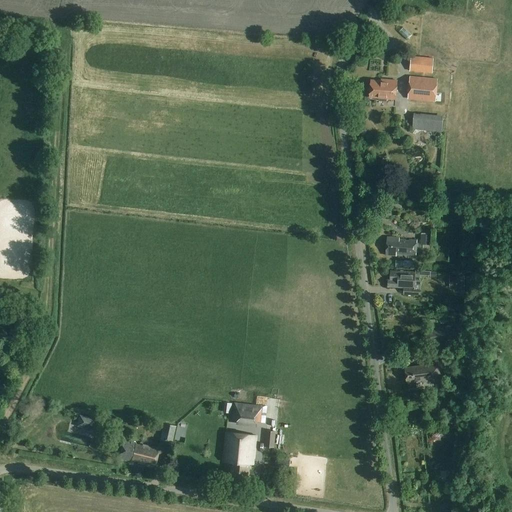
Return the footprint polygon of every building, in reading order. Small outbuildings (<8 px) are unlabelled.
[(399,31),(406,38),(410,34),(403,27),(399,31)] [(432,73),(434,58),(411,56),(410,72),(432,73)] [(437,102),(439,80),(411,77),(409,99),(437,102)] [(379,101),(394,102),(394,100),(396,100),(398,81),(388,80),(388,81),(372,79),(370,97),(379,98),(379,101)] [(442,132),(443,116),(414,113),(413,129),(442,132)] [(431,245),(432,234),(421,234),(421,245),(431,245)] [(417,255),(418,241),(400,240),(400,237),(387,237),(387,256),(397,256),(397,254),(417,255)] [(415,288),(416,277),(430,278),(430,272),(415,271),(415,273),(392,272),(391,280),(388,280),(387,287),(405,288),(405,295),(421,295),(421,288),(415,288)] [(464,288),(465,276),(450,276),(450,287),(464,288)] [(426,343),(454,339),(452,326),(445,327),(446,329),(425,332),(426,343)] [(423,382),(442,380),(439,362),(420,364),(421,366),(406,369),(408,382),(409,382),(410,388),(417,387),(416,381),(423,381),(423,382)] [(257,422),(266,423),(268,406),(234,402),(232,419),(237,420),(236,426),(257,428),(257,422)] [(96,420),(80,416),(77,426),(93,430),(96,420)] [(174,426),(163,424),(160,440),(171,442),(174,426)] [(274,448),(276,432),(267,431),(265,447),(274,448)] [(255,466),(258,436),(227,433),(224,462),(234,463),(232,475),(250,477),(251,466),(255,466)] [(155,468),(159,449),(125,441),(121,459),(132,461),(132,459),(138,460),(137,464),(155,468)] [(290,469),(291,460),(276,459),(275,468),(290,469)]
